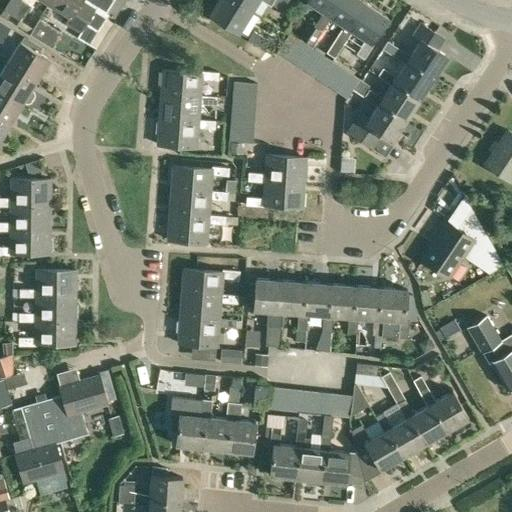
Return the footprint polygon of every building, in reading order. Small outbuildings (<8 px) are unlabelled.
[(8,19),(19,0),(9,0),(1,15),(8,19)] [(17,24),(29,5),(21,0),(19,0),(8,19),(17,24)] [(49,0),(48,2),(70,16),(65,23),(81,33),(98,5),(88,0),(49,0)] [(239,32),(252,11),(234,0),(218,0),(210,14),(239,32)] [(234,0),(252,11),(258,0),(234,0)] [(272,0),(271,3),(271,4),(286,12),(290,4),(283,0),(272,0)] [(328,15),(337,0),(306,0),(306,1),(323,12),(315,26),(309,23),(300,37),(313,46),(314,43),(331,17),(328,15)] [(349,29),(366,3),(361,0),(337,0),(328,15),(331,17),(344,26),(327,52),(334,57),(343,44),(351,31),(349,29)] [(349,29),(351,31),(365,40),(356,53),(364,58),(374,43),(371,41),(387,17),(366,3),(349,29)] [(29,33),(51,47),(61,32),(39,18),(29,33)] [(0,40),(2,42),(2,41),(11,27),(0,20),(0,40)] [(447,56),(437,50),(444,39),(420,23),(412,36),(420,41),(410,56),(397,47),(392,55),(405,64),(407,61),(433,78),(447,56)] [(264,48),(269,40),(254,31),(249,39),(264,48)] [(300,38),(290,32),(277,51),(287,58),(300,38)] [(310,45),(300,38),(287,58),(297,65),(310,45)] [(36,80),(49,58),(20,41),(7,62),(36,80)] [(320,52),(310,45),(297,65),(307,71),(320,52)] [(330,58),(320,52),(307,71),(317,78),(330,58)] [(340,65),(330,58),(317,78),(326,85),(340,65)] [(420,99),(433,78),(407,61),(405,64),(397,77),(383,68),(378,76),(392,85),(393,82),(420,99)] [(31,88),(36,80),(7,62),(0,73),(0,87),(23,102),(23,101),(26,102),(31,102),(35,95),(34,90),(31,88)] [(350,71),(340,65),(326,85),(336,91),(350,71)] [(201,96),(201,94),(202,79),(219,80),(219,72),(201,71),(201,72),(163,69),(161,93),(201,96)] [(360,78),(350,71),(336,91),(346,98),(352,89),(360,78)] [(352,89),(364,97),(369,89),(371,86),(360,78),(352,89)] [(258,83),(234,81),(233,93),(257,95),(258,83)] [(406,120),(420,99),(393,82),(392,85),(383,98),(369,89),(364,97),(378,106),(379,104),(406,120)] [(0,117),(9,124),(23,102),(0,87),(0,117)] [(217,96),(201,94),(201,96),(161,93),(159,118),(199,121),(199,119),(200,103),(217,105),(217,96)] [(257,95),(233,93),(232,105),(256,107),(257,95)] [(392,142),(406,120),(379,104),(378,106),(370,118),(359,111),(346,132),(372,148),(381,135),(392,142)] [(256,107),(232,105),(231,117),(255,119),(256,107)] [(0,138),(9,124),(0,117),(0,138)] [(255,119),(231,117),(230,129),(254,131),(255,119)] [(199,121),(159,118),(159,122),(156,121),(155,133),(158,133),(157,144),(197,147),(198,127),(215,129),(215,121),(199,119),(199,121)] [(254,131),(230,129),(229,141),(253,143),(254,131)] [(511,133),(508,130),(485,165),(510,181),(511,176),(511,133)] [(266,154),(265,173),(249,172),(248,181),(264,182),(264,180),(304,183),(306,157),(266,154)] [(173,165),(171,190),(211,193),(211,191),(212,174),(228,176),(229,167),(212,166),(211,168),(173,165)] [(11,178),(11,197),(0,197),(0,205),(11,206),(11,203),(50,204),(51,179),(11,178)] [(264,182),(263,198),(247,196),(246,205),(264,206),(264,204),(302,207),(304,183),(264,180),(264,182)] [(171,190),(170,214),(209,217),(209,215),(210,199),(234,200),(235,193),(211,191),(211,193),(171,190)] [(50,229),(50,204),(11,203),(11,206),(11,222),(0,221),(0,230),(10,230),(11,228),(50,229)] [(209,217),(170,214),(168,239),(207,242),(209,223),(225,224),(226,216),(209,215),(209,217)] [(471,258),(481,243),(445,220),(435,235),(439,237),(424,261),(448,277),(464,254),(471,258)] [(52,239),(50,238),(50,229),(11,228),(10,230),(10,246),(0,245),(0,254),(11,255),(11,253),(49,253),(50,250),(52,250),(52,239)] [(240,279),(240,270),(222,268),(222,272),(183,269),(181,291),(221,294),(222,277),(240,279)] [(75,295),(76,270),(36,269),(36,288),(13,288),(13,297),(36,297),(36,294),(75,295)] [(278,311),(281,279),(255,278),(253,309),(273,310),(272,327),(270,328),(268,345),(280,347),(282,311),(278,311)] [(303,312),(305,281),(281,279),(278,311),(282,311),(298,312),(296,329),(306,329),(307,313),(303,312)] [(330,314),(332,283),(305,281),(303,312),(307,313),(324,314),(322,331),(332,331),(333,314),(330,314)] [(354,316),(356,285),(332,283),(330,314),(333,314),(349,316),(347,332),(357,333),(358,316),(354,316)] [(379,318),(381,287),(356,285),(354,316),(358,316),(374,317),(373,334),(382,335),(383,318),(379,318)] [(406,319),(408,289),(381,287),(379,318),(383,318),(382,335),(407,337),(408,319),(406,319)] [(238,295),(221,294),(181,291),(180,315),(219,317),(220,302),(238,303),(238,295)] [(420,292),(423,306),(431,304),(428,291),(420,292)] [(75,305),(75,295),(36,294),(36,297),(35,313),(11,312),(11,321),(34,321),(34,319),(75,320),(75,316),(77,316),(78,305),(75,305)] [(236,319),(219,317),(180,315),(179,318),(177,318),(176,329),(179,329),(178,343),(217,345),(218,326),(236,327),(236,319)] [(495,374),(499,372),(508,389),(511,387),(511,334),(501,341),(486,315),(467,327),(482,351),(488,363),(495,374)] [(75,343),(75,320),(34,319),(34,321),(34,337),(19,336),(19,345),(36,346),(36,343),(75,343)] [(453,324),(439,332),(440,333),(444,340),(458,332),(453,324)] [(305,342),(306,329),(296,329),(296,341),(305,342)] [(241,363),(242,349),(221,348),(220,362),(241,363)] [(266,354),(257,353),(255,365),(265,366),(266,354)] [(20,354),(3,358),(8,379),(25,375),(20,354)] [(357,363),(356,371),(377,373),(378,365),(357,363)] [(53,418),(60,442),(65,460),(68,459),(75,484),(81,483),(74,457),(77,456),(72,438),(89,433),(83,411),(108,404),(100,374),(80,380),(77,367),(57,373),(61,385),(59,386),(61,394),(50,398),(56,417),(53,418)] [(381,376),(388,389),(397,384),(390,371),(381,376)] [(215,390),(217,375),(205,374),(204,386),(204,389),(215,390)] [(430,404),(446,431),(469,418),(453,391),(435,401),(421,376),(413,381),(419,391),(427,406),(430,404)] [(6,380),(0,382),(0,401),(11,399),(6,380)] [(230,419),(227,450),(252,453),(256,422),(239,420),(241,403),(239,402),(241,387),(230,386),(228,402),(226,418),(230,419)] [(281,387),(269,386),(266,409),(278,410),(281,387)] [(292,388),(281,387),(278,410),(290,411),(292,388)] [(304,390),(292,388),(290,411),(302,413),(304,390)] [(316,391),(304,390),(302,413),(314,414),(316,391)] [(353,395),(351,415),(369,405),(361,390),(352,395),(353,395)] [(328,392),(316,391),(314,414),(326,415),(328,392)] [(340,394),(328,392),(326,415),(338,417),(340,394)] [(353,395),(352,395),(340,394),(338,417),(350,418),(350,415),(351,415),(353,395)] [(161,407),(158,397),(146,400),(149,410),(161,407)] [(201,416),(185,414),(186,398),(178,397),(176,415),(180,415),(176,445),(201,447),(204,416),(201,416)] [(56,443),(60,442),(53,418),(56,417),(50,398),(21,406),(33,449),(16,453),(24,482),(64,471),(56,443)] [(427,406),(414,413),(405,399),(397,404),(405,418),(409,416),(425,443),(446,431),(430,404),(427,406)] [(226,419),(226,418),(210,417),(212,401),(203,400),(201,416),(204,416),(201,447),(227,450),(230,419),(226,419)] [(402,456),(425,443),(409,416),(405,418),(397,404),(375,416),(377,420),(383,431),(387,429),(402,456)] [(295,446),(279,444),(281,427),(283,428),(284,415),(266,413),(265,426),(272,427),(270,444),(273,445),(270,475),(295,478),(298,446),(295,446)] [(323,449),(320,448),(305,447),(307,420),(305,418),(298,417),(295,446),(298,446),(295,478),(306,479),(305,483),(319,484),(320,480),(323,449)] [(380,468),(402,456),(387,429),(383,431),(377,420),(364,428),(361,424),(354,429),(352,430),(358,451),(365,476),(380,468)] [(345,487),(345,483),(346,483),(346,479),(358,480),(365,476),(358,451),(349,452),(329,450),(331,434),(321,433),(320,448),(323,449),(320,480),(331,482),(330,486),(345,487)] [(181,503),(183,477),(152,475),(150,495),(134,494),(134,493),(134,485),(119,485),(118,501),(150,504),(150,501),(181,503)] [(0,500),(9,498),(5,482),(0,483),(0,500)] [(6,502),(6,500),(0,501),(0,511),(13,511),(10,501),(6,502)] [(180,511),(181,503),(150,501),(150,504),(149,511),(180,511)]
